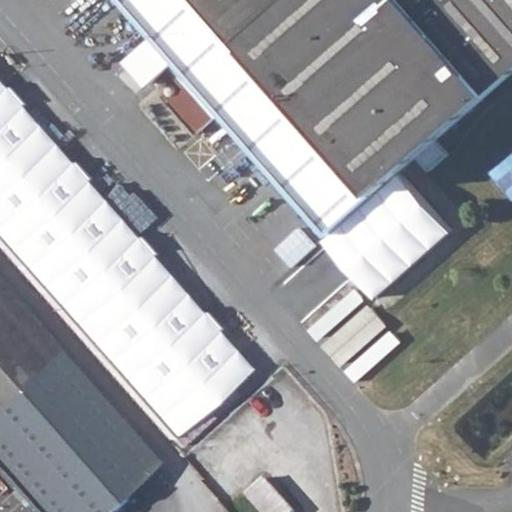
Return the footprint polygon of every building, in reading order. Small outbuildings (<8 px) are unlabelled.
[(147,32),(115,0),(108,0),(57,46),(92,87),(147,32)] [(511,0),(120,0),(153,37),(174,59),(333,234),(511,77),(511,0)] [(43,132),(0,171),(0,234),(69,311),(143,246),(43,132)] [(245,149),(192,199),(263,280),(317,234),(245,149)] [(511,192),(511,156),(494,171),(511,192)] [(84,320),(168,417),(247,349),(164,252),(84,320)] [(0,289),(0,478),(29,511),(95,511),(152,462),(0,289)] [(296,511),(265,477),(242,494),(257,511),(296,511)]
